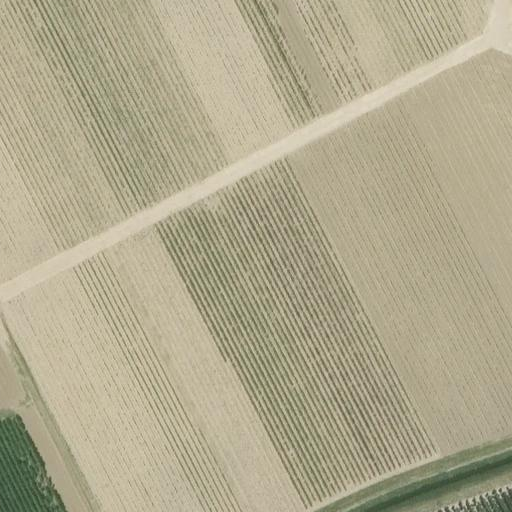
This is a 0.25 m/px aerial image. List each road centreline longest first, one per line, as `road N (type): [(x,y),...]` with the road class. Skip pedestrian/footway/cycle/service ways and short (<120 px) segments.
road 1 (track): [(0,293),(511,28)]
road 2 (track): [(327,511),(511,443)]
